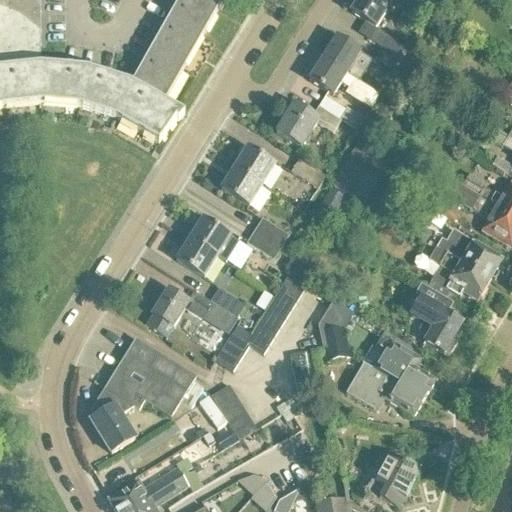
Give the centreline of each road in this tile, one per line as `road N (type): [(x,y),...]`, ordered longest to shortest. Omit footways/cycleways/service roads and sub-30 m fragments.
road 1 (residential): [(87,511),(56,452),(51,407),(64,349),(224,93)]
road 2 (residential): [(455,511),(480,424),(511,367)]
road 3 (residential): [(224,93),(268,91),(326,0)]
